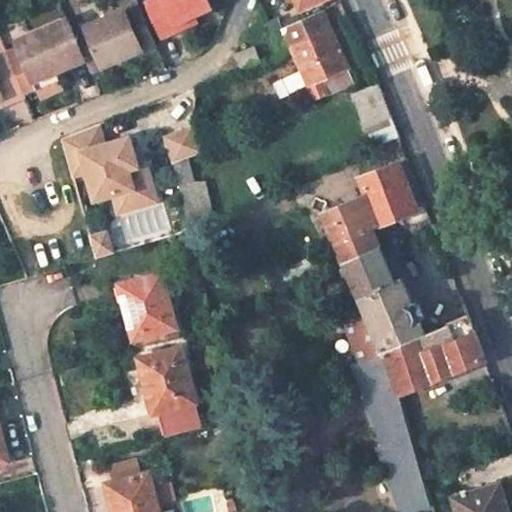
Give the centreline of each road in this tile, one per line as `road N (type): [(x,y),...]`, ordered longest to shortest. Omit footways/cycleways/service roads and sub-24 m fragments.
road 1 (unclassified): [(368,0),(511,362)]
road 2 (residential): [(29,155),(51,126),(212,64),(243,0)]
road 3 (residential): [(31,305),(26,336),(71,511)]
